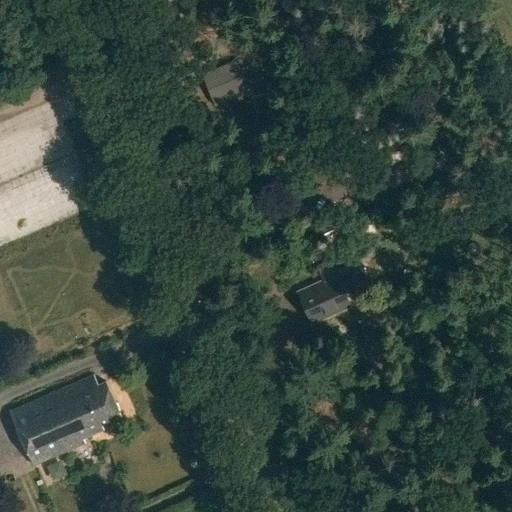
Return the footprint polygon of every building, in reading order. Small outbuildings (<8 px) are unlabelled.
[(251,56),(210,73),(221,101),(263,85),(251,56)] [(294,81),(304,75),(299,65),(289,70),(294,81)] [(305,251),(313,265),(333,256),(326,241),(305,251)] [(299,296),(313,326),(350,309),(337,278),(299,296)] [(83,437),(105,427),(102,420),(122,411),(107,379),(98,383),(93,371),(9,411),(35,466),(85,443),(83,437)]
